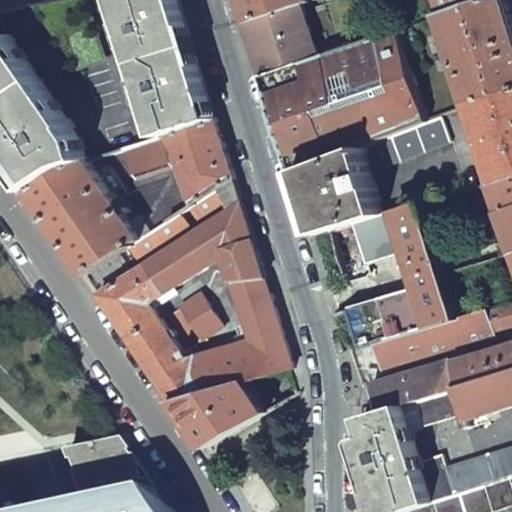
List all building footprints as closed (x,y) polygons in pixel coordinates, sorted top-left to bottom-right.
[(55,28),(63,53),(75,49),(80,66),(106,58),(88,0),(68,0),(36,6),(40,22),(53,18),(56,27),(55,28)] [(193,38),(180,0),(120,0),(163,137),(172,134),(219,120),(198,53),(193,38)] [(242,0),(250,22),(304,3),(311,1),(310,0),(242,0)] [(435,0),(415,7),(421,24),(443,16),(438,0),(435,0)] [(470,92),(473,103),(511,91),(511,9),(509,0),(489,0),(449,14),(445,15),(470,92)] [(445,0),(449,14),(489,0),(445,0)] [(304,3),(250,22),(254,36),(279,27),(288,55),(262,64),(267,77),(322,58),(304,3)] [(0,110),(45,80),(13,34),(8,38),(0,27),(0,110)] [(279,27),(254,36),(262,64),(288,55),(279,27)] [(402,30),(322,58),(267,77),(288,149),(295,173),(305,169),(365,146),(430,120),(427,109),(419,86),(410,57),(402,30)] [(410,57),(419,86),(432,81),(423,52),(410,57)] [(45,80),(0,110),(0,140),(10,155),(35,192),(73,166),(93,160),(90,156),(84,139),(75,126),(76,126),(45,80)] [(511,91),(473,103),(498,182),(511,178),(511,91)] [(427,109),(430,120),(445,115),(473,103),(470,92),(427,109)] [(320,217),(326,235),(337,231),(356,225),(387,215),(374,171),(454,141),(445,116),(431,122),(430,120),(365,146),(305,169),(320,217)] [(219,120),(172,134),(177,150),(192,194),(195,205),(237,178),(226,144),(219,120)] [(163,137),(129,148),(138,174),(174,163),(171,152),(177,150),(172,134),(163,137)] [(73,166),(35,192),(64,234),(91,274),(146,238),(93,160),(73,166)] [(242,193),(237,178),(195,205),(170,222),(146,238),(91,274),(136,340),(162,378),(178,402),(249,381),(267,376),(292,368),(297,367),(272,289),(242,193)] [(506,212),(511,209),(511,178),(498,182),(496,183),(501,197),(503,202),(506,212)] [(496,183),(485,186),(494,215),(506,212),(503,202),(501,197),(496,183)] [(192,194),(167,210),(170,222),(195,205),(192,194)] [(426,203),(435,233),(446,230),(437,200),(426,203)] [(420,289),(432,327),(461,318),(447,274),(443,260),(435,233),(426,203),(397,212),(408,250),(420,289)] [(367,262),(408,250),(397,212),(387,215),(356,225),(367,259),(367,262)] [(337,231),(347,265),(367,259),(356,225),(337,231)] [(511,239),(499,243),(504,256),(511,253),(511,239)] [(447,274),(498,258),(504,256),(499,243),(499,242),(443,260),(447,274)] [(355,309),(371,345),(432,327),(420,289),(355,309)] [(432,327),(371,345),(372,352),(374,359),(383,356),(387,369),(496,337),(496,332),(511,327),(511,302),(461,318),(432,327)] [(511,372),(511,344),(457,362),(464,388),(511,372)] [(375,383),(384,412),(405,405),(419,401),(464,388),(457,362),(456,359),(375,383)] [(511,372),(464,388),(467,402),(469,408),(464,409),(465,412),(466,415),(468,422),(489,415),(511,407),(511,372)] [(249,381),(178,402),(194,426),(208,447),(275,408),(270,401),(265,406),(249,381)] [(464,388),(419,401),(425,423),(426,427),(432,425),(431,422),(447,417),(465,412),(464,409),(469,408),(467,402),(464,388)] [(422,463),(412,428),(405,405),(384,412),(366,417),(366,427),(369,435),(365,437),(365,444),(367,451),(369,457),(364,458),(373,489),(369,490),(375,511),(405,511),(458,495),(449,468),(445,456),(422,463)] [(432,425),(466,415),(465,412),(447,417),(431,422),(432,425)] [(470,429),(491,422),(489,415),(468,422),(470,429)] [(0,511),(184,511),(132,433),(76,446),(86,488),(60,494),(31,501),(0,508),(0,511)] [(458,495),(511,477),(511,448),(449,468),(458,495)] [(405,511),(496,511),(511,507),(511,477),(458,495),(405,511)]
